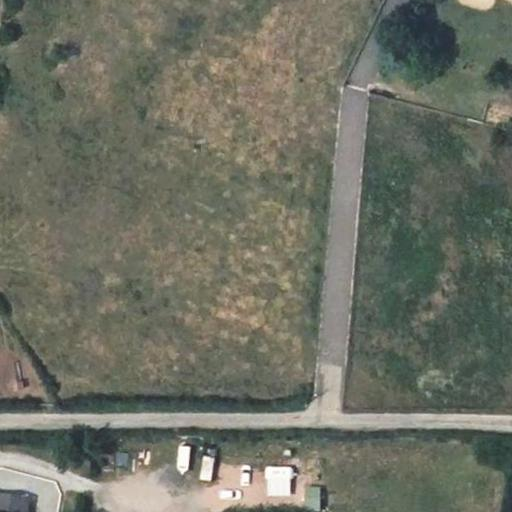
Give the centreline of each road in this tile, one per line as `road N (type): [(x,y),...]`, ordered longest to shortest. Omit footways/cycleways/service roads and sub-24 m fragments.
road 1 (unclassified): [(320,419),(353,88),(396,0)]
road 2 (unclassified): [(0,421),(320,419)]
road 3 (unclassified): [(320,419),(511,423)]
